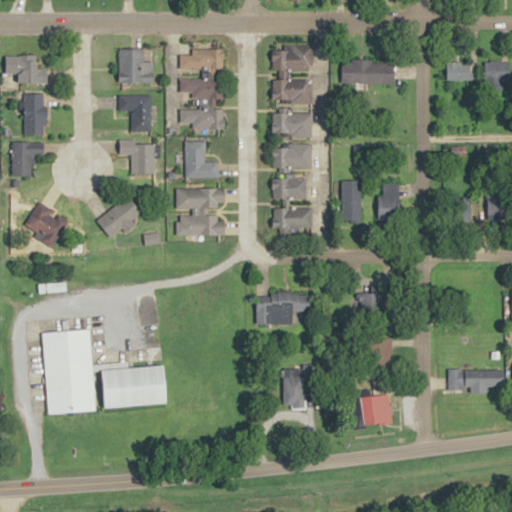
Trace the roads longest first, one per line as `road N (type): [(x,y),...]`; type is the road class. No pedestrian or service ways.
road 1 (tertiary): [(0,489),(340,461),(511,437)]
road 2 (residential): [(0,22),(511,23)]
road 3 (residential): [(417,450),(419,0)]
road 4 (residential): [(511,251),(247,250)]
road 5 (residential): [(242,25),(247,250)]
road 6 (residential): [(81,23),(80,176)]
